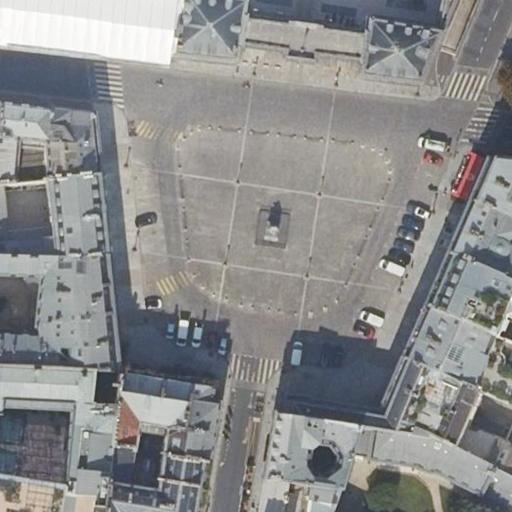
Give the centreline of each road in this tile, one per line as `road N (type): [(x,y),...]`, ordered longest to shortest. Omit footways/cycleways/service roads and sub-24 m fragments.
road 1 (residential): [(255,327),(321,336),(338,329),(420,142),(447,121)]
road 2 (residential): [(154,87),(178,294),(195,315),(255,327)]
road 3 (residential): [(447,121),(154,87)]
road 4 (residential): [(255,327),(227,511)]
road 5 (residential): [(154,87),(0,72)]
road 6 (residential): [(447,121),(501,0)]
